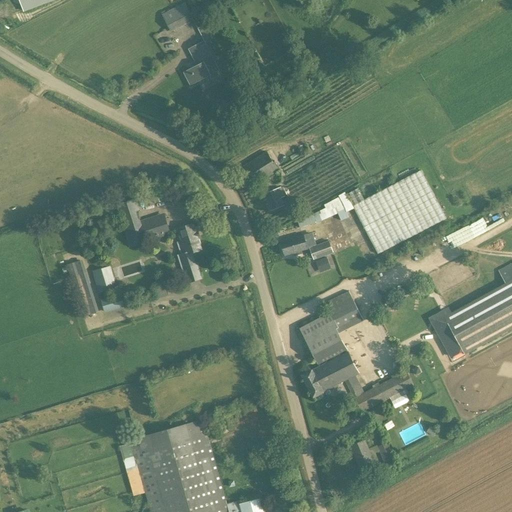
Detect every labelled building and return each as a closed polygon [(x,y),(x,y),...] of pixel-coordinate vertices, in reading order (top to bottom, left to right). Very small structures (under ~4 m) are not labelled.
[(19,0),(24,11),(52,0),(19,0)] [(170,32),(194,20),(185,2),(162,15),(170,32)] [(197,65),(184,72),(190,85),(209,75),(211,79),(221,74),(204,41),(189,49),(197,65)] [(285,83),(275,88),(279,95),(289,90),(285,83)] [(255,185),(279,170),(266,151),(243,166),(255,185)] [(364,200),(359,189),(347,196),(377,254),(446,218),(421,170),(364,200)] [(264,194),(271,211),(284,205),(281,198),(284,196),(281,187),(264,194)] [(136,208),(138,208),(136,200),(116,207),(130,247),(170,234),(163,213),(140,221),(136,208)] [(456,244),(493,231),(489,219),(452,231),(456,244)] [(191,252),(201,249),(193,224),(178,229),(182,242),(177,243),(181,255),(179,256),(188,285),(203,280),(198,265),(195,266),(191,252)] [(301,251),(308,249),(309,249),(314,261),(333,254),(329,242),(316,247),(312,233),(304,236),(303,235),(280,242),(284,256),(293,253),(294,256),(302,254),(301,251)] [(330,268),(326,257),(318,260),(322,271),(330,268)] [(82,259),(66,264),(82,317),(98,313),(82,259)] [(432,325),(453,362),(511,329),(511,264),(498,272),(505,285),(432,325)] [(110,266),(93,271),(99,291),(116,286),(110,266)] [(300,328),(319,366),(301,375),(313,398),(324,392),(324,391),(359,374),(336,329),(361,316),(349,291),(325,303),(330,313),(300,328)] [(101,300),(105,311),(124,306),(120,294),(101,300)] [(361,413),(414,386),(406,371),(353,398),(361,413)] [(261,511),(261,508),(263,507),(261,499),(243,504),(241,500),(226,504),(202,419),(130,440),(131,443),(119,447),(137,511),(261,511)] [(437,430),(431,427),(428,433),(434,436),(437,430)] [(373,461),(371,455),(379,451),(384,462),(394,457),(388,442),(377,446),(377,445),(368,449),(364,440),(351,446),(360,466),(373,461)]
